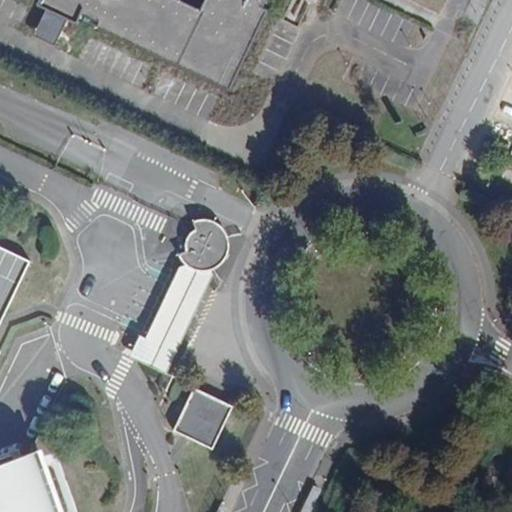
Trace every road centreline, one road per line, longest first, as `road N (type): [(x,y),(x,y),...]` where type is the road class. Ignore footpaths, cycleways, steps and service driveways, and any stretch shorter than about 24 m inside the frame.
road 1 (unclassified): [(423,213),(394,198),(330,196),(300,208),(255,259),(249,331),(283,388),(312,406)]
road 2 (unclassified): [(423,213),(511,34)]
road 3 (unclassified): [(312,406),(345,416),(380,414),(440,381),(459,353)]
road 4 (unclassified): [(459,353),(470,292),(446,234),(423,213)]
